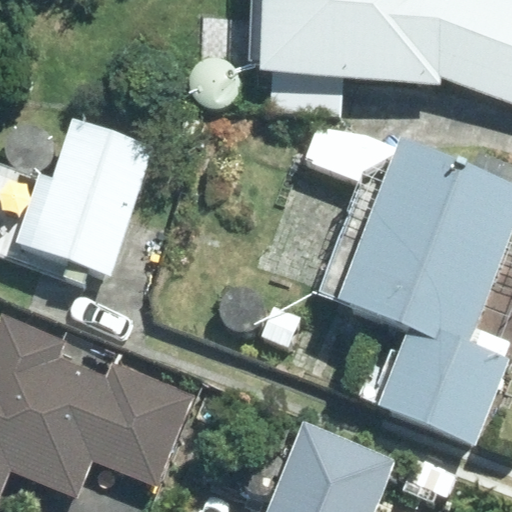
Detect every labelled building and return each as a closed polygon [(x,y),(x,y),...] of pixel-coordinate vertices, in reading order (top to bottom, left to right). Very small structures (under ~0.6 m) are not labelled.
[(342,88),(443,88),(444,80),(511,102),(511,0),(267,0),(267,87),(272,87),(271,112),(342,113),(342,88)] [(242,38),(217,39),(217,62),(243,62),(242,38)] [(80,147),(38,275),(116,300),(157,172),(80,147)] [(417,362),(389,437),(483,471),(511,389),(511,381),(477,369),(505,288),(511,289),(511,208),(371,157),(324,148),(312,181),(369,201),(326,320),(352,329),(349,337),(417,362)] [(277,324),(267,353),(294,362),(304,333),(277,324)] [(0,511),(8,511),(15,492),(70,511),(85,511),(96,479),(163,502),(197,408),(116,380),(110,395),(61,377),(68,363),(8,342),(0,365),(0,511)] [(313,453),(289,511),(390,511),(400,487),(313,453)]
